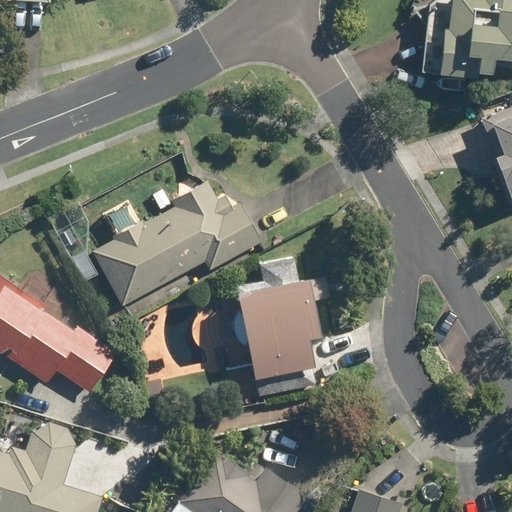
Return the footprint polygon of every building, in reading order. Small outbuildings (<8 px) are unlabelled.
[(511,0),(427,0),(420,76),(453,80),(456,56),(474,58),(473,74),(490,75),(492,60),(511,62),(511,0)] [(511,104),(476,117),(483,135),(490,133),(496,152),(489,154),(504,198),(511,195),(511,104)] [(230,189),(216,196),(205,177),(167,197),(170,202),(92,245),(124,303),(202,261),(205,267),(257,239),(230,189)] [(255,263),(259,283),(230,288),(247,377),(307,365),(301,335),(315,333),(309,298),(328,294),(324,275),(299,279),(294,256),(255,263)] [(0,352),(45,380),(53,367),(86,387),(114,342),(0,273),(0,352)] [(98,511),(103,497),(61,483),(75,441),(64,426),(44,420),(30,429),(23,448),(0,439),(0,511),(98,511)] [(266,460),(253,479),(211,450),(168,511),(289,511),(306,488),(266,460)] [(356,487),(353,497),(347,511),(397,511),(401,502),(356,487)]
